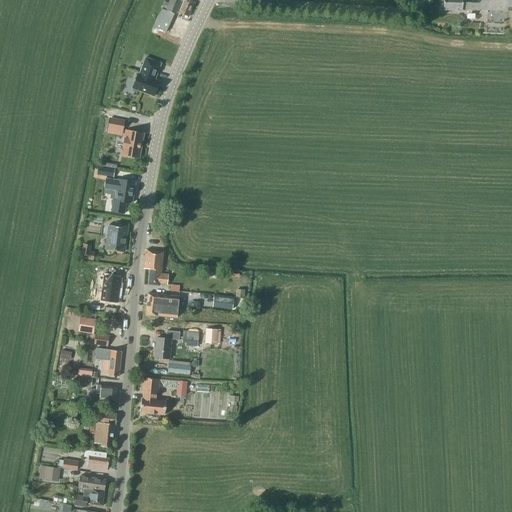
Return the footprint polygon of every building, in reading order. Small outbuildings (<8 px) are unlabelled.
[(194,2),(194,0),(169,0),(168,3),(165,1),(162,9),(161,9),(157,18),(153,27),(166,33),(170,23),(171,23),(175,15),(181,2),(183,2),(178,13),(188,17),(194,2)] [(511,12),(511,0),(443,0),(443,11),(462,12),(462,10),(511,12)] [(145,58),(139,74),(137,74),(132,89),(153,97),(159,82),(154,80),(160,64),(145,58)] [(108,118),(106,128),(122,131),(124,121),(108,118)] [(139,159),(144,133),(125,130),(124,138),(122,149),(123,149),(122,156),(139,159)] [(114,169),(98,167),(96,175),(113,178),(114,169)] [(113,200),(111,212),(124,214),(125,203),(131,204),(135,183),(117,180),(117,181),(105,179),(104,190),(116,191),(115,200),(113,200)] [(105,249),(107,250),(124,252),(127,225),(115,223),(115,227),(110,226),(108,226),(105,228),(104,232),(107,235),(105,249)] [(81,258),(92,261),(94,253),(89,252),(90,246),(83,245),(81,258)] [(145,250),(143,269),(149,270),(148,285),(160,286),(160,284),(167,285),(168,275),(160,274),(163,252),(145,250)] [(103,276),(101,288),(119,291),(120,278),(103,276)] [(101,288),(99,301),(117,303),(119,291),(101,288)] [(244,290),(235,289),(235,297),(243,298),(244,290)] [(146,303),(174,306),(174,305),(175,306),(178,306),(179,297),(159,295),(147,294),(146,303)] [(234,299),(213,297),(212,308),(232,310),(234,299)] [(175,306),(174,305),(174,306),(146,303),(145,315),(156,317),(156,316),(177,318),(178,306),(175,306)] [(78,331),(93,334),(96,319),(80,317),(78,331)] [(205,343),(217,344),(218,329),(205,329),(205,343)] [(178,340),(179,332),(166,331),(166,339),(156,338),(154,358),(168,359),(170,339),(178,340)] [(199,332),(182,331),(182,342),(198,344),(199,332)] [(109,336),(95,334),(93,345),(95,345),(95,351),(100,352),(101,346),(107,347),(109,336)] [(118,377),(121,352),(104,349),(101,374),(107,375),(118,377)] [(72,352),(61,350),(59,358),(70,360),(72,352)] [(168,365),(167,372),(189,375),(190,367),(189,367),(189,363),(169,361),(168,365)] [(79,377),(78,385),(89,386),(90,378),(79,377)] [(165,401),(155,400),(155,393),(157,393),(159,380),(158,380),(158,381),(143,380),(144,378),(143,378),(142,391),(144,392),(143,399),(141,399),(139,413),(164,415),(165,401)] [(185,382),(179,381),(178,384),(178,389),(176,389),(176,395),(184,396),(185,382)] [(115,403),(117,387),(101,385),(92,384),(90,397),(99,398),(99,401),(115,403)] [(115,425),(116,414),(97,413),(96,423),(95,423),(90,423),(89,433),(94,434),(94,443),(101,444),(100,447),(111,448),(113,425),(115,425)] [(107,470),(108,459),(105,458),(106,453),(84,451),(83,457),(88,458),(87,467),(107,470)] [(80,462),(63,460),(62,468),(79,470),(80,462)] [(60,468),(46,466),(44,479),(58,482),(60,468)] [(84,489),(89,489),(104,491),(105,480),(91,478),(79,477),(78,488),(84,489)] [(84,489),(83,497),(75,495),(73,505),(86,507),(86,504),(102,506),(104,491),(89,489),(84,489)]
